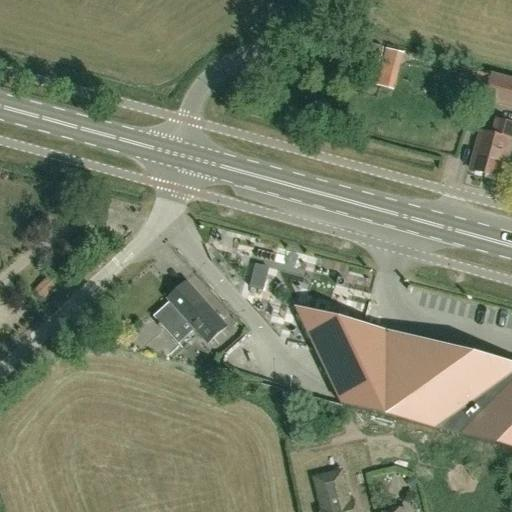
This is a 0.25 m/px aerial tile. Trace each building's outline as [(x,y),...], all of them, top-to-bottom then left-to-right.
[(375,78),(383,49),(332,36),(324,65),(375,78)] [(388,62),(384,89),(401,92),(405,64),(388,62)] [(511,81),(493,76),(487,100),(511,107),(511,81)] [(496,137),(482,132),(471,171),(500,179),(511,137),(511,121),(501,118),(496,137)] [(55,280),(40,290),(48,303),(63,293),(55,280)] [(179,345),(195,330),(208,345),(228,327),(188,283),(168,300),(170,303),(154,318),(179,345)] [(299,314),(297,309),(294,308),(314,350),(315,349),(323,366),(328,377),(339,400),(342,406),(511,450),(511,374),(511,375),(508,378),(506,379),(504,379),(468,366),(468,365),(459,362),(459,363),(422,350),(422,349),(414,346),(414,347),(395,340),(386,336),(386,337),(376,334),(368,332),(330,322),(321,319),(321,320),(311,317),(299,314)] [(193,354),(202,368),(216,358),(206,344),(193,354)] [(355,511),(353,503),(350,504),(342,472),(314,479),(322,510),(320,511),(355,511)]
